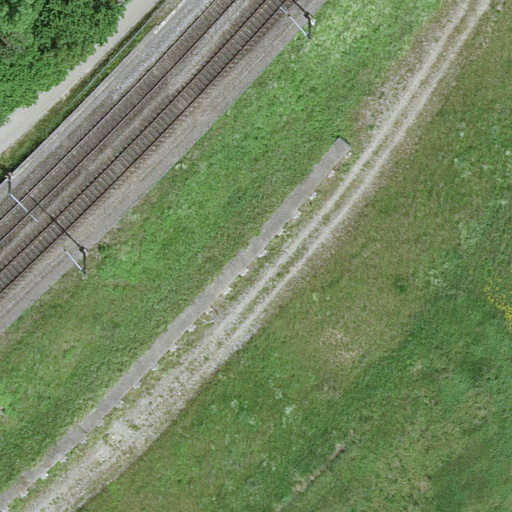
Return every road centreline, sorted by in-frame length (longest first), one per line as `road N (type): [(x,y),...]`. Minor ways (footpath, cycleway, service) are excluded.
road 1 (track): [(39,511),(221,334),(396,124),(475,0)]
road 2 (unclassified): [(121,0),(0,123)]
